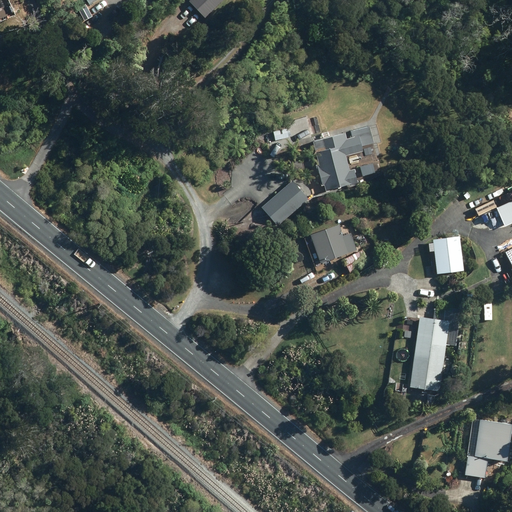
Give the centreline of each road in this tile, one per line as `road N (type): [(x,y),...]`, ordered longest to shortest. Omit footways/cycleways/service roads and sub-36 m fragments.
road 1 (secondary): [(0,195),(383,511)]
road 2 (unknown): [(228,384),(284,330),(375,279)]
road 3 (unknown): [(375,279),(440,231),(478,237),(495,264)]
